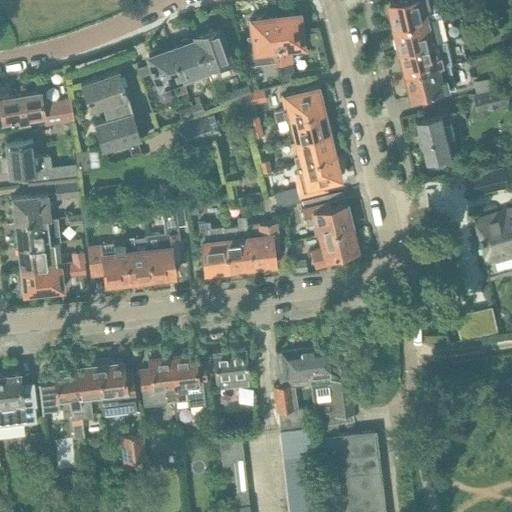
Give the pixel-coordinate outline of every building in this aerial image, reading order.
[(438,0),(396,0),(390,2),(393,12),(390,13),(393,23),(395,23),(396,25),(442,14),(438,0)] [(301,13),(274,16),(281,63),(291,62),(289,50),(303,49),(300,29),(302,29),(301,13)] [(399,50),(448,38),(442,14),(396,25),(399,36),(396,37),(399,50)] [(251,35),(246,35),(250,64),(270,62),(270,65),(281,63),(274,16),(249,19),(251,35)] [(220,25),(195,34),(209,74),(210,78),(211,80),(233,72),(228,57),(229,57),(223,41),(225,41),(220,25)] [(179,44),(171,47),(183,83),(194,79),(192,74),(207,69),(207,70),(208,70),(195,34),(196,38),(190,40),(187,38),(181,40),(179,44)] [(405,61),(407,72),(450,62),(453,61),(448,38),(399,50),(402,61),(405,61)] [(151,54),(148,55),(154,70),(151,71),(157,86),(159,85),(162,95),(175,90),(176,94),(186,90),(185,87),(183,83),(171,47),(162,50),(159,48),(153,50),(151,54)] [(413,95),(455,85),(450,62),(407,72),(408,74),(405,74),(408,85),(410,84),(413,95)] [(93,120),(100,145),(101,148),(139,137),(127,95),(118,68),(80,82),(89,109),(102,104),(105,116),(93,120)] [(281,95),(285,109),(274,112),(276,121),(285,119),(322,110),(316,85),(300,89),(301,91),(281,95)] [(509,102),(505,87),(475,94),(479,110),(509,102)] [(243,97),(242,93),(240,88),(231,91),(234,100),(243,97)] [(249,92),(245,92),(248,104),(266,100),(263,88),(259,89),(249,92)] [(40,90),(0,96),(0,109),(2,121),(18,118),(19,122),(28,121),(27,117),(43,114),(45,124),(73,119),(69,98),(42,102),(40,90)] [(191,106),(194,114),(203,111),(200,102),(191,106)] [(182,109),(184,118),(194,114),(191,106),(182,109)] [(289,128),(293,141),(330,131),(328,120),(325,120),(322,110),(285,119),(287,129),(289,128)] [(442,113),(419,118),(429,161),(452,155),(448,136),(455,134),(451,122),(445,124),(442,113)] [(208,116),(183,125),(189,144),(215,135),(220,133),(213,114),(208,116)] [(257,116),(248,118),(251,128),(259,126),(257,116)] [(259,126),(251,128),(253,137),(262,135),(259,126)] [(296,164),(333,155),(330,144),(333,143),(330,131),(293,141),(296,153),(293,153),(296,164)] [(6,156),(0,157),(2,171),(8,170),(8,175),(24,173),(25,180),(27,180),(28,185),(54,182),(53,170),(56,170),(55,166),(51,167),(49,154),(34,156),(32,138),(4,141),(6,156)] [(298,171),(293,172),(299,197),(327,191),(325,183),(339,179),(333,155),(296,164),(298,171)] [(268,160),(259,162),(262,172),(270,170),(268,160)] [(503,167),(466,176),(470,194),(508,184),(503,167)] [(76,168),(56,170),(53,170),(54,182),(77,179),(76,168)] [(79,194),(77,179),(54,182),(55,186),(56,197),(79,194)] [(274,194),(277,205),(296,200),(293,189),(274,194)] [(50,217),(47,192),(11,196),(14,221),(50,217)] [(319,233),(354,225),(354,224),(350,225),(345,202),(330,206),(329,200),(301,207),(305,223),(316,220),(319,233)] [(146,235),(151,281),(163,279),(163,276),(174,274),(172,257),(181,256),(177,225),(176,212),(175,206),(161,208),(164,232),(146,235)] [(511,206),(477,218),(486,259),(511,251),(511,206)] [(183,212),(176,212),(177,225),(184,224),(183,212)] [(82,224),(82,217),(81,214),(67,215),(68,225),(82,224)] [(238,225),(222,227),(228,272),(245,270),(245,266),(251,265),(246,224),(245,215),(237,217),(238,225)] [(50,217),(14,221),(17,246),(53,241),(58,241),(55,217),(50,217)] [(209,221),(198,222),(204,271),(215,270),(216,273),(228,272),(222,227),(222,226),(210,227),(209,221)] [(258,223),(246,224),(251,265),(274,263),(272,248),(278,247),(275,221),(258,223)] [(354,225),(319,233),(323,247),(311,249),(315,266),(338,261),(337,254),(344,252),(345,254),(357,251),(354,241),(357,240),(354,225)] [(133,236),(123,237),(128,280),(139,279),(139,282),(151,281),(146,235),(145,235),(145,237),(133,238),(133,236)] [(128,280),(123,237),(112,238),(113,242),(86,245),(89,273),(103,272),(105,286),(117,285),(117,281),(128,280)] [(17,246),(20,269),(60,264),(55,264),(53,241),(17,246)] [(73,263),(84,261),(83,252),(72,253),(73,263)] [(60,264),(20,269),(23,293),(63,288),(61,277),(86,274),(84,261),(73,263),(60,264)] [(290,262),(291,271),(305,269),(304,261),(290,262)] [(212,349),(217,387),(249,384),(244,345),(239,345),(239,343),(230,344),(230,346),(212,349)] [(310,383),(315,424),(353,420),(347,376),(340,377),(337,351),(332,351),(331,345),(306,348),(310,383)] [(206,379),(204,359),(194,360),(193,351),(192,351),(191,348),(181,349),(182,352),(168,354),(174,401),(186,400),(187,404),(204,402),(202,380),(206,379)] [(318,511),(306,408),(297,409),(294,385),(310,383),(306,348),(276,352),(280,385),(273,386),(276,411),(278,411),(289,511),(318,511)] [(174,401),(168,354),(159,355),(159,352),(149,353),(149,356),(148,356),(149,368),(139,369),(143,405),(174,401)] [(124,378),(122,359),(109,361),(109,358),(96,359),(100,392),(103,414),(136,410),(132,377),(124,378)] [(86,364),(75,365),(81,417),(91,416),(89,393),(100,392),(96,359),(85,360),(86,364)] [(82,425),(81,417),(75,365),(64,366),(63,363),(53,364),(54,367),(52,368),(54,384),(38,386),(41,412),(59,410),(57,397),(68,396),(71,418),(72,426),(82,425)] [(0,373),(0,425),(36,422),(34,406),(36,406),(33,382),(20,383),(19,371),(0,373)] [(384,511),(375,430),(354,432),(324,436),(332,511),(384,511)] [(39,431),(28,432),(32,457),(43,455),(39,431)] [(142,431),(119,434),(122,458),(145,455),(142,431)] [(242,433),(219,436),(227,511),(240,511),(249,511),(251,511),(242,433)] [(95,441),(86,442),(87,456),(96,455),(95,441)] [(75,473),(60,475),(61,487),(77,485),(75,473)]
